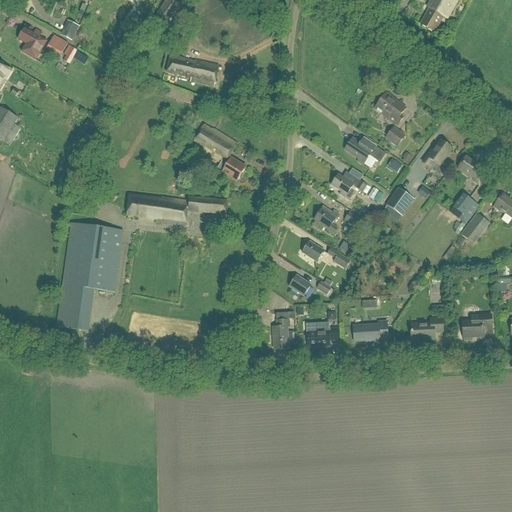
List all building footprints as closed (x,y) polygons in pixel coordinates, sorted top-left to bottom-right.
[(182,6),(174,0),(166,0),(150,23),(163,33),(182,6)] [(458,0),(429,0),(429,2),(430,2),(427,8),(430,10),(421,26),(434,33),(443,18),(447,20),(458,0)] [(80,28),(69,22),(61,36),(72,42),(80,28)] [(34,35),(25,29),(18,40),(26,45),(22,53),(36,61),(47,42),(40,38),(42,34),(36,31),(34,35)] [(175,41),(164,35),(160,46),(170,51),(175,41)] [(68,45),(54,37),(47,50),(60,58),(68,45)] [(219,66),(170,56),(167,73),(191,79),(190,83),(214,88),(219,66)] [(0,91),(13,71),(0,63),(0,91)] [(386,94),(376,108),(374,110),(388,120),(389,120),(398,127),(404,119),(401,117),(406,110),(386,95),(386,94)] [(18,119),(1,108),(0,109),(0,140),(10,146),(21,128),(15,124),(18,119)] [(250,118),(234,112),(231,119),(242,124),(243,126),(246,128),(250,118)] [(214,132),(204,126),(193,144),(203,151),(202,152),(221,164),(218,169),(223,172),(222,174),(237,183),(246,168),(230,158),(238,145),(214,131),(214,132)] [(405,137),(394,128),(386,139),(391,143),(389,146),(394,150),(396,147),(397,148),(405,137)] [(353,139),(345,151),(359,161),(357,162),(363,167),(370,157),(379,163),(384,154),(376,148),(376,147),(370,143),(367,148),(353,139)] [(452,150),(441,142),(431,155),(430,154),(423,163),(429,168),(433,162),(440,167),(452,150)] [(410,166),(416,158),(411,155),(406,163),(410,166)] [(478,166),(466,158),(457,170),(479,186),(490,173),(479,164),(478,166)] [(363,177),(353,170),(349,175),(346,173),(343,178),(338,175),(331,186),(341,193),(339,196),(348,202),(354,193),(351,191),(353,188),(362,194),(367,187),(360,182),(363,177)] [(439,181),(431,177),(428,184),(436,188),(439,181)] [(377,201),(381,191),(375,189),(371,198),(377,201)] [(414,201),(398,189),(386,206),(402,217),(414,201)] [(480,207),(463,195),(450,213),(463,223),(460,226),(464,229),(480,207)] [(511,201),(503,195),(494,208),(500,212),(500,211),(511,219),(511,201)] [(162,200),(129,196),(127,217),(157,220),(156,224),(186,227),(187,212),(226,216),(228,202),(189,197),(188,202),(162,199),(162,200)] [(333,214),(323,208),(314,221),(315,222),(311,227),(320,233),(324,228),(328,231),(334,235),(338,230),(332,226),(336,219),(332,216),(333,214)] [(363,222),(349,213),(344,221),(358,230),(363,222)] [(490,225),(477,215),(462,236),(475,245),(490,225)] [(123,232),(72,224),(63,286),(114,294),(123,232)] [(324,252),(310,243),(302,254),(317,264),(324,252)] [(333,263),(341,267),(344,258),(339,255),(333,263)] [(344,258),(341,267),(345,270),(350,262),(344,258)] [(311,286),(297,277),(289,288),(304,298),(311,286)] [(332,283),(327,279),(323,284),(321,283),(317,289),(329,298),(333,291),(329,288),(332,283)] [(445,302),(443,282),(432,282),(433,302),(445,302)] [(84,290),(63,287),(57,328),(78,331),(84,290)] [(492,330),(492,316),(480,317),(480,321),(462,322),(463,340),(484,339),(484,330),(492,330)] [(443,333),(443,320),(431,321),(431,325),(411,326),(412,342),(435,341),(435,334),(443,333)] [(290,328),(289,321),(277,322),(277,328),(273,329),(274,351),(289,350),(287,328),(290,328)] [(388,339),(387,323),(379,323),(379,326),(353,328),(354,343),(366,343),(367,345),(381,344),(380,339),(388,339)] [(339,342),(338,330),(329,330),(329,332),(307,333),(308,348),(330,347),(330,342),(339,342)]
